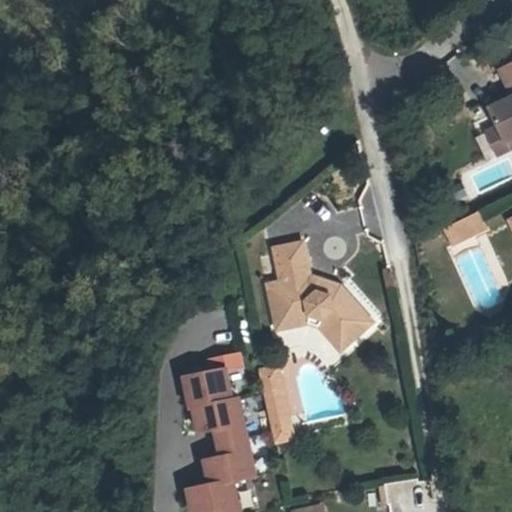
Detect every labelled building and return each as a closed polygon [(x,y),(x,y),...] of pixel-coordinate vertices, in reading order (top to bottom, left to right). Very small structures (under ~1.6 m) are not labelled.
[(511,65),(481,83),(494,111),(468,124),(477,143),(484,155),(490,152),(511,141),(511,65)] [(477,143),(466,148),(476,169),(493,161),(490,152),(484,155),(477,143)] [(478,214),(446,230),(453,245),(486,229),(478,214)] [(262,287),(270,325),(304,319),(318,324),(341,350),(369,326),(337,289),(305,278),(299,245),(269,251),(275,284),(262,287)] [(304,319),(270,325),(271,333),(305,327),(315,330),(336,355),(341,350),(318,324),(304,319)] [(232,511),(227,480),(249,477),(243,438),(238,398),(231,400),(226,370),(241,367),(240,352),(210,357),(212,371),(185,375),(190,406),(193,405),(196,430),(213,427),(217,456),(201,459),(204,484),(182,487),(186,511),(203,509),(202,511),(232,511)] [(281,368),(258,372),(271,449),(294,445),(281,368)] [(255,402),(242,403),(244,426),(256,426),(255,402)]
